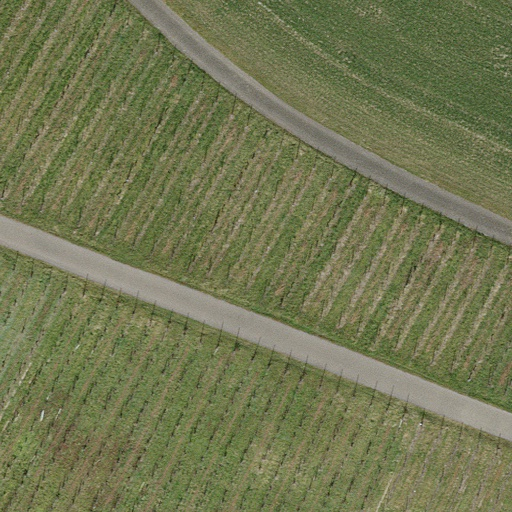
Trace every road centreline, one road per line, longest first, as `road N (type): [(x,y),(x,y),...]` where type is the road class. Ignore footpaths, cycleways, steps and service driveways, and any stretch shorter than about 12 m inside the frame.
road 1 (track): [(0,229),(511,436)]
road 2 (track): [(140,0),(265,116),(511,239)]
